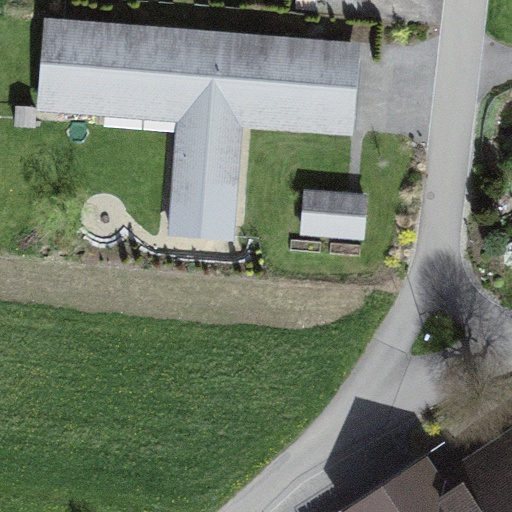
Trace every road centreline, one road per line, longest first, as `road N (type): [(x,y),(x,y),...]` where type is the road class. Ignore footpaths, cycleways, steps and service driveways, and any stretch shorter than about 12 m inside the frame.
road 1 (residential): [(463,0),(416,376)]
road 2 (unclassified): [(416,376),(245,511)]
